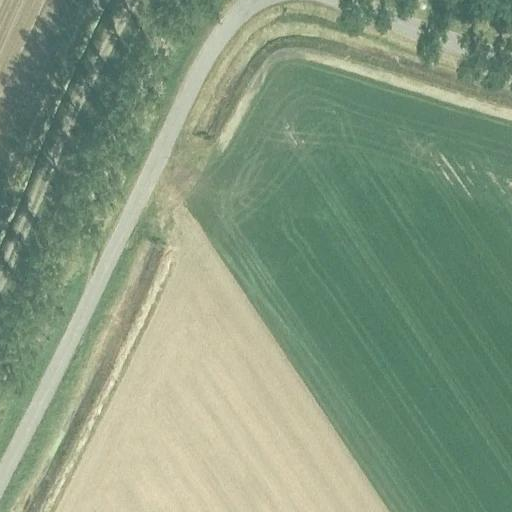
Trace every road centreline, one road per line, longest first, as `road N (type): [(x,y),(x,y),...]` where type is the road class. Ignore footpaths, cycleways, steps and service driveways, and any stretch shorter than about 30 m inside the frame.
road 1 (unclassified): [(250,0),(204,61),(0,474)]
road 2 (unclassified): [(329,0),(511,65)]
